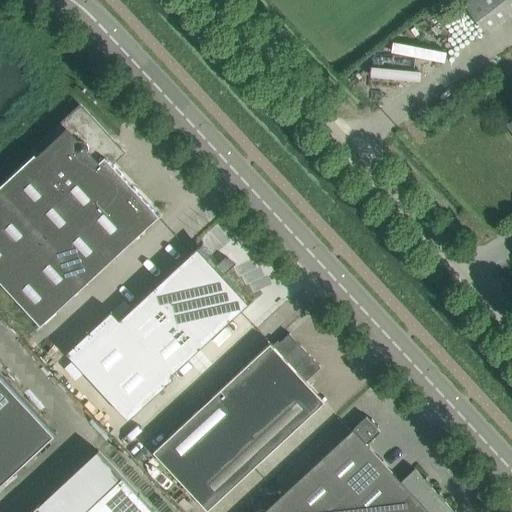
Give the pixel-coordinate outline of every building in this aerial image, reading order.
[(511,0),(461,0),(488,35),(511,16),(511,0)] [(34,155),(0,185),(0,280),(41,325),(160,215),(106,157),(108,155),(104,142),(109,137),(80,106),(31,152),(34,155)] [(172,375),(255,298),(254,297),(253,298),(228,270),(225,273),(217,265),(220,262),(203,244),(204,243),(203,242),(120,319),(112,310),(66,352),(129,420),(174,378),(172,375)] [(288,337),(291,334),(290,333),(280,342),(278,340),(273,345),(271,342),(213,397),(267,456),(325,401),(306,380),(321,367),(300,344),(297,347),(288,337)] [(0,483),(56,433),(0,373),(0,483)] [(209,510),(267,456),(213,397),(154,452),(209,510)] [(293,511),(368,444),(354,428),(262,511),(293,511)] [(293,511),(456,511),(455,511),(457,510),(456,509),(454,510),(415,468),(402,480),(368,444),(293,511)] [(155,511),(123,477),(84,511),(155,511)]
